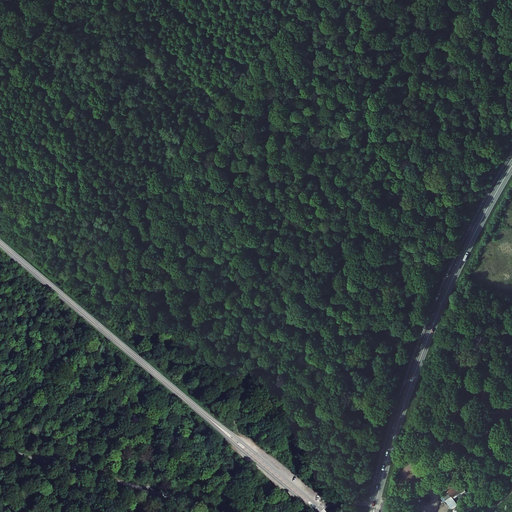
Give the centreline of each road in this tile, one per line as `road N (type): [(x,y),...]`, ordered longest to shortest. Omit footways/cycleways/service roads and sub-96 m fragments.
road 1 (tertiary): [(319,511),(0,243)]
road 2 (tertiary): [(511,165),(446,292),(376,498)]
